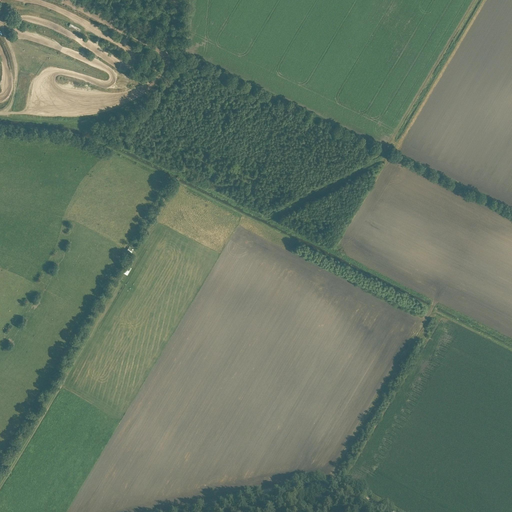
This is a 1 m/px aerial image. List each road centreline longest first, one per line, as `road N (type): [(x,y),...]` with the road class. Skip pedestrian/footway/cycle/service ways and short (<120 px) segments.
road 1 (track): [(511,340),(82,127),(0,114)]
road 2 (unknown): [(0,481),(119,279)]
road 3 (track): [(436,303),(329,485)]
road 4 (track): [(376,511),(329,485),(281,487),(179,511)]
